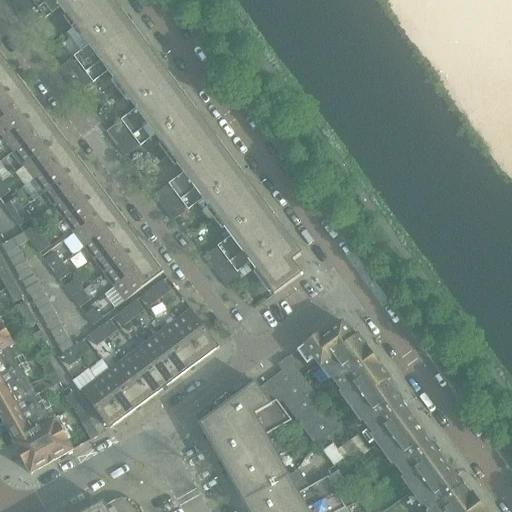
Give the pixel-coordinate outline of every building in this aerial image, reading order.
[(17,0),(15,2),(11,5),(30,30),(33,27),(44,19),(45,19),(60,8),(64,14),(68,11),(78,24),(110,0),(17,0)] [(140,36),(137,32),(122,11),(120,13),(110,0),(78,24),(87,37),(83,40),(88,46),(73,57),(74,58),(62,66),(59,69),(77,94),(81,91),(92,83),(93,83),(108,72),(112,78),(115,75),(125,88),(158,64),(138,37),(140,36)] [(0,78),(12,70),(2,57),(0,57),(0,78)] [(198,114),(189,101),(179,89),(177,90),(158,64),(125,88),(134,101),(131,103),(135,109),(120,121),(121,121),(110,129),(106,132),(125,157),(129,154),(139,147),(140,147),(155,135),(159,142),(163,139),(173,152),(205,128),(196,115),(198,114)] [(0,99),(22,83),(12,70),(0,78),(0,99)] [(0,120),(32,96),(22,83),(0,99),(0,120)] [(0,135),(3,139),(42,110),(32,96),(0,120),(0,135)] [(13,153),(52,123),(42,110),(3,139),(13,153)] [(23,166),(62,137),(52,123),(13,153),(23,166)] [(235,163),(232,160),(216,139),(215,140),(205,128),(173,152),(182,165),(179,167),(183,174),(168,185),(158,193),(154,196),(172,222),(176,218),(187,210),(187,211),(203,199),(207,206),(211,204),(220,216),(253,192),(233,165),(235,163)] [(33,180),(72,150),(62,137),(23,166),(33,180)] [(43,193),(82,164),(72,150),(33,180),(43,193)] [(0,183),(1,182),(10,176),(0,163),(0,183)] [(53,207),(92,177),(82,164),(43,193),(53,207)] [(63,220),(102,191),(92,177),(53,207),(63,220)] [(0,199),(9,193),(1,182),(0,183),(0,199)] [(74,234),(112,204),(102,191),(63,220),(74,234)] [(301,256),(282,231),(280,228),(281,226),(274,217),(272,218),(253,192),(220,216),(229,228),(226,230),(231,237),(218,247),(205,257),(204,257),(227,288),(235,283),(241,278),(237,273),(250,263),(255,269),(258,266),(278,294),(303,275),(293,262),(301,256)] [(21,209),(14,199),(4,207),(12,217),(21,209)] [(84,247),(122,218),(112,204),(74,234),(84,247)] [(29,220),(21,209),(12,217),(19,227),(29,220)] [(94,260),(132,231),(122,218),(84,247),(94,260)] [(41,236),(34,226),(24,234),(30,242),(31,243),(41,236)] [(104,274),(142,245),(132,231),(94,260),(104,274)] [(49,247),(41,236),(31,243),(39,254),(49,247)] [(114,288),(153,259),(142,245),(104,274),(114,288)] [(62,264),(54,254),(44,261),(52,271),(62,264)] [(125,302),(163,273),(153,259),(114,288),(125,302)] [(69,274),(62,264),(52,271),(59,281),(69,274)] [(82,290),(74,280),(64,288),(72,298),(82,290)] [(171,292),(163,281),(152,289),(160,299),(171,292)] [(160,299),(152,289),(142,296),(150,307),(160,299)] [(89,301),(82,290),(72,298),(79,308),(89,301)] [(0,419),(12,440),(31,475),(83,445),(101,435),(76,404),(64,411),(0,298),(0,419)] [(144,312),(136,301),(125,309),(134,319),(144,312)] [(103,318),(95,308),(85,316),(93,326),(103,318)] [(134,319),(125,309),(115,317),(123,327),(134,319)] [(218,346),(191,310),(176,321),(205,359),(216,351),(215,349),(218,346)] [(117,332),(109,321),(98,329),(106,339),(117,332)] [(205,359),(176,321),(163,331),(191,369),(205,359)] [(318,365),(357,336),(353,330),(349,333),(342,323),(323,337),(320,334),(297,351),(306,364),(314,359),(318,365)] [(106,339),(98,329),(89,336),(96,347),(106,339)] [(191,369),(163,331),(149,341),(178,379),(191,369)] [(390,379),(379,365),(358,336),(357,336),(318,365),(330,381),(332,379),(341,392),(339,393),(350,408),(385,383),(390,379)] [(82,341),(74,348),(71,349),(79,360),(90,352),(82,341)] [(178,379),(149,341),(136,351),(165,389),(178,379)] [(79,360),(71,349),(63,355),(62,357),(69,367),(79,360)] [(165,389),(136,351),(123,361),(151,399),(165,389)] [(325,433),(281,373),(260,389),(271,404),(276,401),(279,405),(282,402),(295,419),(316,447),(341,429),(288,358),(278,366),(282,372),(284,371),(328,431),(325,433)] [(151,399),(123,361),(109,371),(138,409),(151,399)] [(138,409),(109,371),(103,362),(89,373),(124,420),(138,409)] [(124,420),(89,373),(87,370),(73,381),(81,391),(108,428),(112,426),(113,428),(124,420)] [(288,476),(266,438),(265,436),(295,419),(282,402),(279,405),(276,401),(271,404),(260,389),(256,383),(199,425),(208,441),(209,441),(214,451),(220,447),(225,456),(219,460),(228,475),(234,472),(240,484),(235,487),(243,502),(288,476)] [(416,425),(400,403),(404,401),(399,394),(396,397),(385,383),(350,408),(360,422),(363,421),(372,434),(369,435),(380,451),(416,425)] [(447,467),(436,453),(440,450),(435,444),(432,446),(416,425),(380,451),(391,465),(394,463),(403,476),(400,478),(411,493),(447,467)] [(328,459),(338,451),(333,445),(323,453),(328,459)] [(344,460),(338,451),(328,459),(334,468),(344,460)] [(470,511),(480,505),(465,484),(464,484),(460,478),(457,481),(447,467),(411,493),(421,506),(423,505),(428,511),(426,511),(470,511)] [(307,511),(288,476),(243,502),(248,511),(307,511)] [(358,501),(368,493),(363,485),(352,493),(358,501)] [(363,508),(374,500),(368,493),(358,501),(363,508)] [(142,511),(140,509),(139,510),(136,503),(121,499),(115,503),(114,501),(104,507),(102,503),(86,511),(142,511)]
